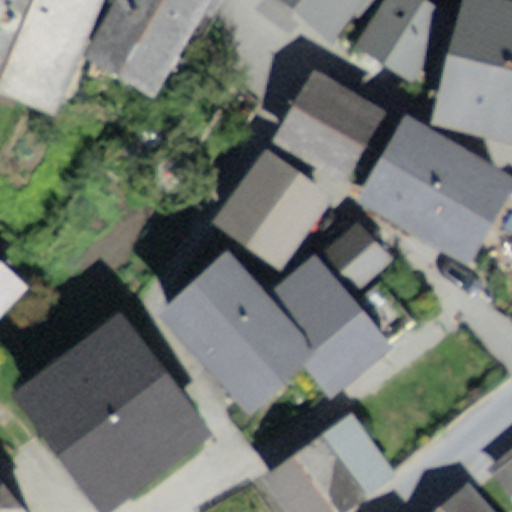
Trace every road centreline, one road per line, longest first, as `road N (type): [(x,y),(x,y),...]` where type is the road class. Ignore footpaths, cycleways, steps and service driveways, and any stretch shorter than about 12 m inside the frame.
road 1 (residential): [(511,159),(480,148),(363,74),(289,0)]
road 2 (unclassified): [(511,400),(369,511)]
